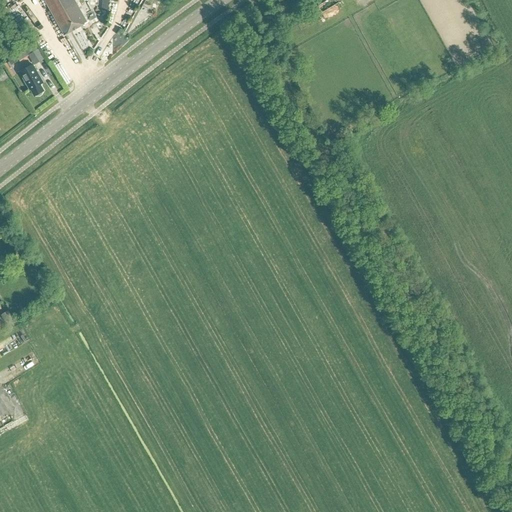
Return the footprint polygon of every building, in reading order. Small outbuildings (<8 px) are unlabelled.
[(44,0),(64,35),(87,23),(74,0),(44,0)] [(322,13),(339,3),(336,0),(325,0),(317,5),(322,13)] [(19,61),(28,55),(33,52),(37,49),(34,45),(17,57),(19,61)] [(34,63),(38,60),(33,52),(28,55),(34,63)] [(13,54),(7,58),(11,64),(17,61),(13,54)] [(43,82),(38,74),(32,64),(20,72),(30,90),(30,89),(34,96),(36,95),(36,96),(39,94),(39,95),(41,95),(40,93),(42,92),(42,91),(44,90),(40,84),(43,82)]
